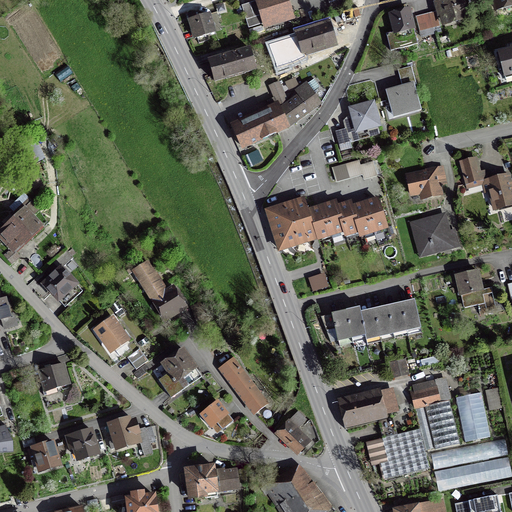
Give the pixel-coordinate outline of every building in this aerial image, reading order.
[(291,15),(286,0),(257,0),(241,5),(248,28),(291,15)] [(328,0),(331,10),(346,5),(343,0),(328,0)] [(447,22),(464,17),(459,0),(450,0),(441,3),(447,22)] [(511,0),(490,0),(494,13),(511,7),(511,0)] [(415,16),(419,31),(441,26),(436,10),(423,14),(415,16)] [(193,39),(216,32),(210,12),(197,16),(195,11),(187,14),(189,19),(187,19),(193,39)] [(418,44),(409,11),(401,13),(391,16),(396,32),(387,35),(391,51),(418,44)] [(285,61),(334,44),(328,25),(325,26),(315,29),(313,23),(298,28),(300,34),(278,42),(285,61)] [(208,59),(215,82),(257,70),(250,47),(208,59)] [(511,47),(510,48),(511,50),(498,53),(504,76),(511,73),(511,47)] [(280,81),(268,85),(275,103),(291,128),(323,104),(314,91),(320,86),(314,79),(308,83),(306,82),(294,90),(297,95),(286,102),(285,99),(287,97),(280,81)] [(421,111),(415,85),(388,92),(395,118),(421,111)] [(242,151),(291,128),(275,103),(229,123),(242,151)] [(379,125),(373,103),(351,109),(357,131),(379,125)] [(352,149),(346,128),(335,131),(341,152),(352,149)] [(332,167),(336,183),(362,175),(364,181),(378,177),(374,161),(360,165),(359,159),(332,167)] [(490,192),(495,209),(511,203),(511,188),(508,175),(489,180),(487,171),(479,173),(476,159),(461,163),(468,187),(483,183),(486,193),(488,193),(490,192)] [(421,194),(422,199),(442,195),(440,185),(446,184),(442,167),(425,170),(425,171),(407,175),(412,196),(421,194)] [(44,227),(34,216),(40,211),(24,193),(9,207),(16,215),(0,229),(0,239),(13,254),(44,227)] [(346,235),(359,231),(360,235),(387,226),(378,199),(367,202),(364,203),(361,204),(352,207),(351,203),(342,205),(337,207),(336,202),(325,206),(322,207),(319,208),(309,211),(305,199),(265,212),(278,252),(315,240),(317,240),(317,239),(344,230),(346,235)] [(409,222),(419,258),(460,247),(455,229),(451,230),(446,212),(409,222)] [(63,267),(74,258),(72,256),(76,253),(72,248),(68,252),(67,250),(53,263),(58,268),(40,284),(58,305),(61,303),(65,308),(83,292),(78,287),(80,285),(63,267)] [(167,289),(148,260),(131,270),(165,324),(189,309),(174,285),(167,289)] [(486,309),(496,306),(493,293),(492,288),(484,290),(479,270),(454,275),(459,297),(461,297),(464,308),(485,304),(486,309)] [(329,287),(325,273),(308,278),(312,292),(329,287)] [(0,321),(1,321),(4,331),(19,327),(15,314),(12,315),(10,308),(13,307),(10,299),(8,300),(7,297),(2,299),(0,291),(0,321)] [(404,303),(401,304),(391,306),(388,306),(378,308),(374,309),(364,311),(360,312),(360,308),(350,310),(346,311),(335,313),(331,314),(337,338),(351,335),(351,339),(365,336),(366,336),(366,337),(379,334),(380,338),(394,335),(393,330),(406,327),(407,332),(421,329),(415,301),(404,303)] [(111,307),(118,318),(125,313),(118,302),(111,307)] [(198,326),(211,317),(207,311),(194,320),(198,326)] [(124,330),(114,316),(93,331),(110,355),(116,351),(119,357),(130,349),(126,344),(131,340),(130,339),(132,337),(126,329),(124,330)] [(204,334),(217,325),(213,319),(200,328),(204,334)] [(184,348),(160,364),(167,375),(158,381),(171,399),(202,376),(198,370),(199,369),(184,348)] [(140,349),(127,358),(136,370),(148,361),(140,349)] [(421,368),(441,363),(439,355),(419,360),(421,368)] [(468,374),(481,371),(478,356),(465,359),(468,374)] [(233,357),(217,370),(253,416),(269,404),(233,357)] [(393,379),(409,375),(406,358),(389,362),(393,379)] [(57,390),(71,385),(65,363),(51,367),(50,364),(44,366),(45,369),(37,371),(44,395),(47,394),(47,396),(58,393),(57,390)] [(138,379),(150,370),(146,364),(134,373),(138,379)] [(446,377),(412,385),(413,390),(410,391),(414,410),(416,410),(425,450),(435,448),(435,450),(461,444),(452,404),(451,404),(450,400),(452,400),(446,377)] [(485,391),(489,411),(503,409),(499,388),(485,391)] [(390,389),(340,403),(345,425),(387,414),(386,411),(395,409),(390,389)] [(491,438),(482,393),(456,398),(465,443),(491,438)] [(212,429),(218,435),(234,422),(229,416),(230,415),(218,400),(199,415),(211,430),(212,429)] [(297,457),(312,441),(299,429),(307,420),(298,411),(289,420),(288,419),(274,435),(297,457)] [(272,417),(267,412),(261,418),(266,423),(272,417)] [(136,419),(132,420),(131,417),(107,424),(115,453),(141,445),(144,456),(153,454),(150,443),(156,441),(152,426),(146,428),(145,427),(139,429),(136,419)] [(0,450),(0,454),(14,453),(13,442),(6,425),(0,426),(0,450)] [(98,453),(91,430),(67,438),(71,450),(75,449),(79,459),(98,453)] [(381,439),(387,462),(380,464),(384,480),(429,469),(419,430),(381,439)] [(508,455),(505,438),(431,453),(434,470),(508,455)] [(372,466),(380,464),(387,462),(381,439),(366,443),(372,466)] [(63,445),(55,448),(53,442),(29,450),(36,472),(60,465),(58,458),(67,456),(63,445)] [(438,492),(511,477),(511,472),(509,457),(434,471),(438,492)] [(323,493),(321,494),(313,482),(313,483),(300,464),(263,488),(279,511),(326,511),(333,508),(323,493)] [(219,495),(219,494),(241,491),(238,469),(225,470),(225,468),(216,470),(215,465),(184,470),(188,502),(218,498),(218,495),(219,495)] [(159,511),(157,494),(145,495),(145,492),(130,494),(130,497),(125,498),(126,509),(121,510),(121,511),(159,511)] [(501,511),(498,495),(455,504),(456,511),(501,511)] [(395,508),(392,509),(392,511),(446,511),(443,498),(411,505),(409,498),(393,501),(395,508)] [(98,506),(97,499),(87,501),(88,508),(98,506)]
